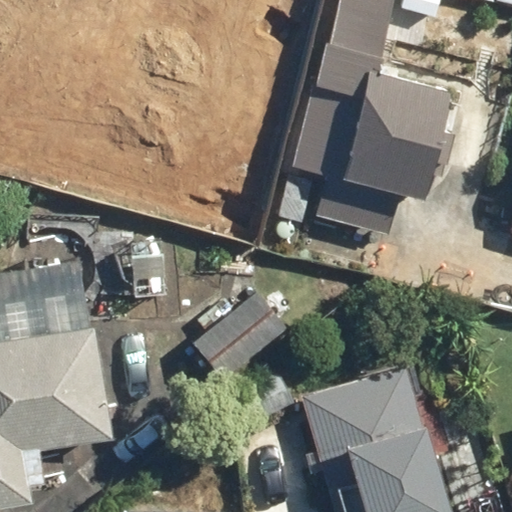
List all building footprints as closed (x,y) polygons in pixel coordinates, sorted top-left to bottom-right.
[(450,92),(374,73),(392,0),(337,0),(295,169),(327,177),(316,220),(384,238),(395,195),(422,202),(450,92)] [(161,246),(129,248),(133,300),(166,298),(161,246)] [(0,502),(21,499),(18,482),(36,479),(31,445),(103,434),(86,324),(78,326),(68,260),(0,270),(0,502)] [(286,328),(255,291),(192,343),(223,381),(286,328)] [(289,395),(323,511),(439,511),(413,420),(407,422),(390,365),(289,395)] [(281,399),(265,370),(229,391),(246,420),(281,399)]
